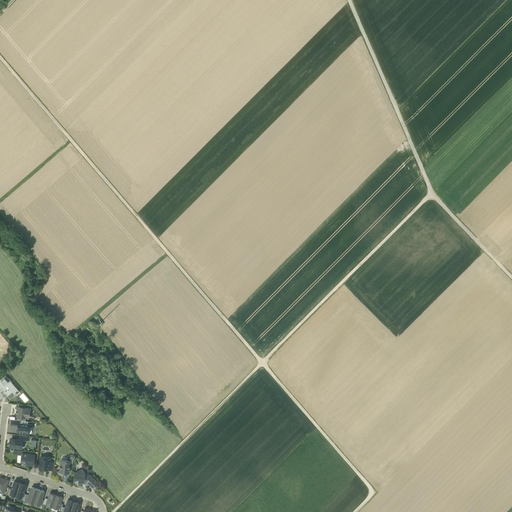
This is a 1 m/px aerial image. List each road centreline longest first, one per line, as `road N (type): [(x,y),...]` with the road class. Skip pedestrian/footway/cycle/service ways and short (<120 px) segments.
road 1 (track): [(0,58),(375,495),(361,511)]
road 2 (track): [(431,192),(112,511)]
road 3 (track): [(511,277),(431,192),(349,0)]
road 4 (track): [(169,253),(72,333)]
